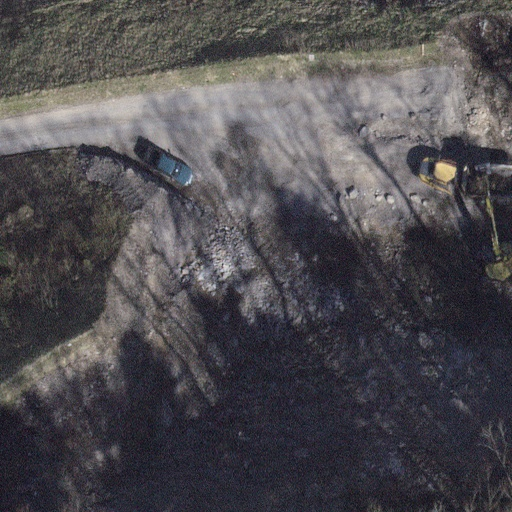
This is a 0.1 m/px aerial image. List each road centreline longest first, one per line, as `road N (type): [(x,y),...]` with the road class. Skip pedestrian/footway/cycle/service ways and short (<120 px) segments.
road 1 (track): [(420,0),(446,70),(64,406),(0,436)]
road 2 (track): [(0,124),(84,112),(340,0)]
